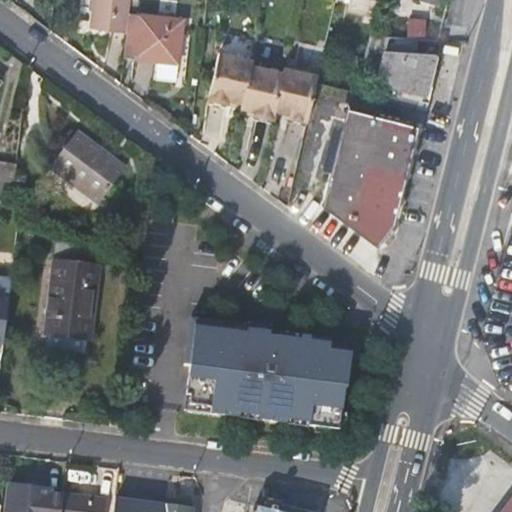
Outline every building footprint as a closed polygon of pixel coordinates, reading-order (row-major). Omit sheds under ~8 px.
[(93,0),(91,23),(126,29),(129,2),(129,0),(93,0)] [(417,0),(416,7),(434,11),(436,0),(417,0)] [(174,73),(180,18),(139,13),(134,55),(155,57),(153,72),(174,73)] [(406,52),(408,36),(367,32),(353,90),(420,107),(433,55),(406,52)] [(260,54),(227,42),(212,88),(230,95),(232,90),(244,95),(258,58),(260,54)] [(288,69),(258,58),(244,95),(243,99),(256,104),(254,108),(273,115),(276,106),(288,69)] [(290,64),(288,69),(276,106),(289,111),(288,115),(306,121),(318,74),(290,64)] [(210,92),(241,103),(243,99),(244,95),(232,90),(230,95),(212,88),(210,92)] [(256,104),(243,99),(241,103),(254,108),(256,104)] [(276,106),(273,115),(305,126),(306,121),(288,115),(289,111),(276,106)] [(321,206),(376,245),(392,220),(416,125),(346,107),(321,206)] [(50,170),(99,207),(126,170),(77,133),(50,170)] [(0,163),(0,203),(11,205),(16,165),(0,163)] [(92,343),(101,259),(56,241),(43,336),(49,338),(48,350),(84,355),(86,342),(92,343)] [(0,344),(4,345),(9,300),(0,299),(0,344)] [(346,354),(348,344),(291,336),(290,342),(278,341),(279,335),(223,327),(223,323),(190,319),(184,366),(190,366),(184,411),(242,418),(243,412),(261,414),(261,421),(289,424),(290,418),(312,421),(311,426),(342,431),(346,389),(348,389),(352,355),(346,354)] [(279,333),(279,335),(278,341),(290,342),(291,336),(291,334),(279,333)] [(243,412),(242,418),(242,420),(260,422),(261,421),(261,414),(243,412)] [(290,418),(289,424),(289,426),(311,428),(311,426),(312,421),(290,418)] [(50,492),(9,486),(5,511),(59,511),(62,496),(49,495),(50,492)] [(506,511),(511,504),(511,494),(499,511),(506,511)] [(102,511),(103,501),(62,496),(59,511),(102,511)] [(170,507),(115,501),(113,511),(192,511),(193,503),(170,501),(170,507)]
